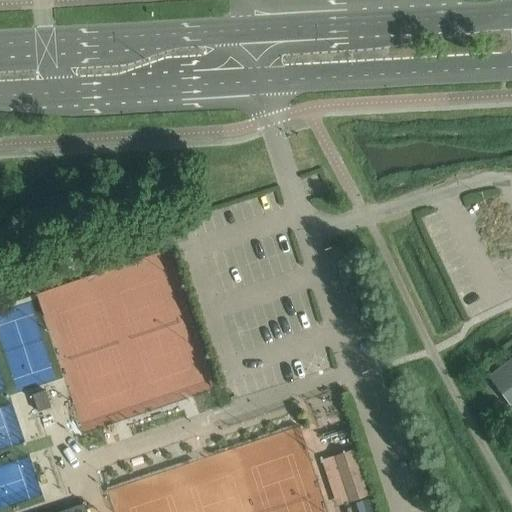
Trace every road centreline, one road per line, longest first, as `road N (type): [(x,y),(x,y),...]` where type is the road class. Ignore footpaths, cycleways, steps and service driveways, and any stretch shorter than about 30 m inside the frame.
road 1 (tertiary): [(511,13),(248,28)]
road 2 (tertiary): [(0,109),(258,93)]
road 3 (tertiary): [(258,93),(511,68)]
road 4 (tertiary): [(248,28),(0,44)]
